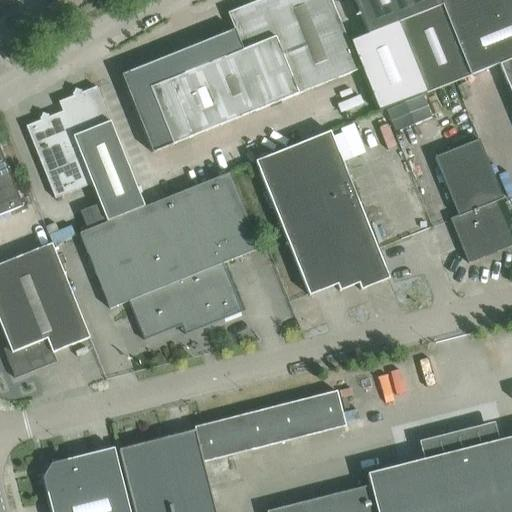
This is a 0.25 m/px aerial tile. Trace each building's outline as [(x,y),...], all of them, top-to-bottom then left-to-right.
[(233,31),(120,76),(151,153),(172,145),(359,70),(330,0),(261,0),(227,14),(233,31)] [(352,0),(367,35),(349,42),(377,113),(426,94),(470,76),(439,0),(352,0)] [(511,0),(439,0),(470,76),(498,65),(499,65),(511,59),(511,0)] [(511,59),(499,65),(511,98),(511,59)] [(143,207),(103,106),(95,87),(81,93),(80,91),(79,91),(81,96),(74,98),(73,94),(71,94),(72,97),(58,102),(62,112),(91,185),(99,204),(79,212),(87,230),(143,207)] [(91,185),(62,112),(48,117),(47,115),(46,116),(48,120),(42,123),(40,118),(39,119),(40,121),(25,127),(32,145),(54,199),(91,185)] [(388,280),(381,261),(329,133),(255,163),(308,296),(336,285),(339,292),(358,284),(360,291),(388,280)] [(478,140),(434,158),(458,217),(450,219),(456,236),(458,235),(463,238),(466,245),(461,247),(468,264),(511,246),(511,245),(495,203),(502,200),(478,140)] [(0,215),(22,207),(4,165),(0,153),(0,215)] [(259,249),(252,231),(229,174),(79,234),(109,310),(128,302),(222,264),(259,249)] [(5,356),(14,379),(56,363),(52,353),(89,339),(51,245),(0,265),(0,326),(11,353),(5,356)] [(241,313),(222,264),(128,302),(143,341),(199,319),(203,328),(241,313)] [(215,511),(203,463),(345,427),(336,392),(194,428),(194,431),(118,450),(133,511),(215,511)] [(511,511),(511,438),(367,475),(370,486),(267,511),(511,511)] [(129,511),(113,449),(45,466),(41,474),(50,511),(129,511)]
